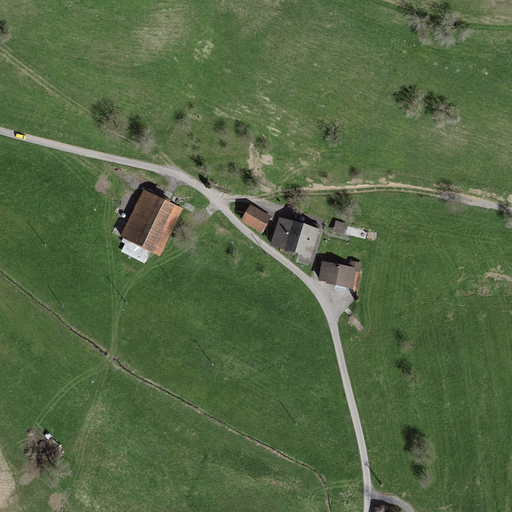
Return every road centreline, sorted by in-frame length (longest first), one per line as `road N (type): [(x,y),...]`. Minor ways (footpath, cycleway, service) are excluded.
road 1 (unclassified): [(367,511),(366,460),(333,318),(316,293),(192,183),(0,131)]
road 2 (track): [(511,215),(383,193),(211,200)]
road 3 (track): [(170,177),(169,161),(107,129),(0,50)]
road 4 (track): [(379,0),(419,18),(511,25)]
